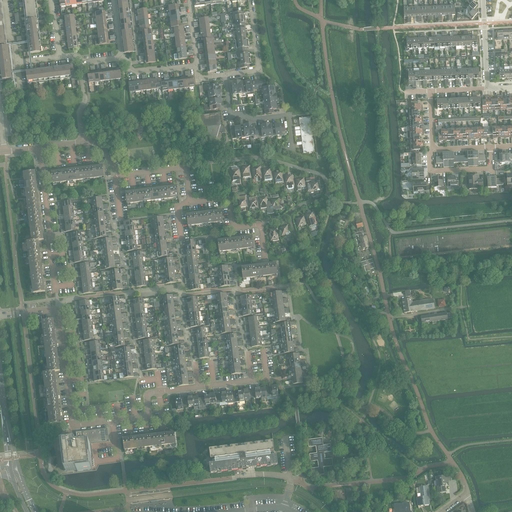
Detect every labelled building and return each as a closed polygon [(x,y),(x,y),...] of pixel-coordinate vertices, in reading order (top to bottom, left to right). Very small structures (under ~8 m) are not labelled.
[(24,0),(27,21),(26,21),(30,54),(40,53),(36,20),(37,20),(34,0),(24,0)] [(466,15),(467,16),(471,13),(474,10),(478,6),(474,2),(473,2),(471,5),(465,11),(466,15)] [(471,13),(467,16),(472,20),(478,13),(474,10),(471,13)] [(235,19),(235,21),(246,20),(245,15),(242,15),(242,12),(232,13),(233,19),(235,19)] [(236,46),(237,52),(247,50),(246,48),(249,47),(248,42),(238,43),(238,46),(236,46)] [(13,87),(13,89),(17,89),(16,80),(14,67),(14,65),(13,65),(12,60),(13,60),(13,57),(13,54),(11,54),(11,50),(12,49),(12,47),(12,46),(0,47),(0,74),(1,80),(7,79),(7,83),(12,82),(13,87)] [(240,57),(240,60),(250,59),(250,53),(247,53),(247,50),(237,52),(238,57),(240,57)] [(250,59),(240,60),(240,63),(238,63),(239,69),(249,68),(248,65),(251,64),(250,59)] [(80,88),(80,84),(79,81),(77,81),(78,86),(74,86),(73,72),(72,65),(69,65),(69,67),(26,72),(28,82),(71,77),(73,89),(80,88)] [(505,79),(504,70),(499,70),(499,67),(496,68),(496,76),(499,76),(499,79),(505,79)] [(414,87),(414,72),(414,71),(413,70),(407,70),(406,71),(406,81),(409,81),(409,85),(413,85),(413,88),(414,87)] [(237,82),(238,94),(243,93),(244,94),(247,94),(246,82),(245,82),(240,83),(240,81),(237,82)] [(246,82),(247,94),(247,95),(253,95),(252,89),(256,89),(255,82),(251,82),(251,81),(249,82),(249,81),(245,82),(246,82)] [(255,82),(256,89),(263,88),(264,94),(274,92),(275,92),(275,89),(274,89),(274,87),(273,87),(265,88),(264,82),(261,83),(261,81),(255,82)] [(221,94),(221,91),(208,92),(209,97),(209,101),(210,101),(220,99),(220,94),(221,94)] [(210,101),(210,106),(210,110),(216,109),(220,108),(220,105),(221,105),(221,103),(221,99),(220,99),(210,101)] [(265,105),(264,105),(266,114),(273,113),(273,110),(277,109),(276,108),(276,107),(277,107),(276,103),(276,104),(265,105)] [(216,141),(218,134),(225,133),(224,125),(221,126),(220,114),(198,116),(200,129),(200,132),(208,131),(209,138),(216,141)] [(300,130),(312,128),(311,124),(311,117),(301,118),(299,119),(300,123),(299,123),(300,127),(300,130)] [(11,133),(13,134),(18,134),(20,132),(19,125),(17,123),(12,124),(10,126),(11,133)] [(242,138),(245,138),(245,137),(250,136),(249,124),(246,125),(246,126),(240,127),(242,138)] [(249,124),(250,136),(253,136),(254,139),(259,138),(258,128),(255,128),(254,125),(252,125),(252,124),(249,124)] [(258,128),(259,138),(265,138),(265,137),(268,137),(266,124),(263,125),(263,126),(261,127),(261,128),(258,128)] [(266,124),(268,137),(273,136),(273,137),(276,136),(276,131),(275,125),(270,125),(269,124),(266,124)] [(275,125),(276,131),(276,136),(281,135),(281,136),(286,135),(285,129),(284,129),(284,125),(280,125),(280,124),(278,124),(275,124),(275,125)] [(242,138),(240,127),(238,127),(238,126),(235,127),(232,128),(232,133),(232,139),(237,139),(237,138),(242,138)] [(312,134),(312,128),(300,130),(301,137),(302,137),(302,141),(313,139),(313,134),(312,134)] [(480,129),(481,138),(482,138),(482,139),(486,140),(487,140),(487,136),(490,136),(489,128),(487,129),(487,128),(480,129)] [(492,128),(489,128),(490,136),(493,135),(493,140),(494,140),(494,139),(497,139),(497,137),(499,137),(498,128),(492,128)] [(314,146),(313,141),(314,141),(313,139),(302,141),(302,142),(303,149),(304,154),(306,153),(309,153),(309,154),(312,153),(315,152),(314,146)] [(425,144),(410,145),(410,151),(409,151),(410,153),(421,153),(421,150),(420,150),(420,147),(425,147),(424,144),(425,144)] [(473,152),(473,166),(479,166),(478,162),(485,162),(485,155),(478,156),(478,151),(473,152)] [(453,152),(448,153),(449,168),(454,167),(454,163),(461,163),(460,156),(453,157),(453,152)] [(467,156),(460,156),(461,163),(468,162),(468,167),(473,166),(473,152),(467,152),(467,156)] [(449,168),(448,153),(443,153),(443,157),(436,157),(436,164),(443,164),(443,168),(449,168)] [(411,155),(412,165),(421,165),(420,155),(411,155)] [(242,175),(242,179),(251,178),(251,174),(250,165),(241,167),(242,175)] [(86,168),(87,179),(104,177),(103,166),(86,168)] [(251,167),(253,180),(262,179),(260,166),(251,167)] [(86,168),(68,170),(70,181),(87,179),(86,168)] [(263,178),(264,181),(273,180),(272,176),(271,168),(262,169),(263,178)] [(237,182),(238,185),(240,184),(240,181),(241,181),(241,177),(240,169),(231,170),(232,178),(232,182),(237,182)] [(412,169),(413,179),(424,179),(424,172),(423,169),(421,169),(412,169)] [(70,181),(68,170),(51,172),(53,184),(70,181)] [(274,181),(275,185),(284,183),(283,179),(282,171),(273,172),(274,181)] [(24,173),(26,191),(37,189),(35,172),(24,173)] [(287,189),(288,190),(293,189),(294,188),(293,187),(295,187),(294,183),(293,174),(284,175),(285,184),(286,188),(287,188),(287,189)] [(478,187),(483,187),(483,180),(477,180),(477,175),(468,176),(469,189),(478,189),(478,187)] [(455,186),(455,189),(459,189),(458,178),(455,178),(455,176),(447,177),(448,187),(455,186)] [(439,187),(440,191),(446,190),(446,184),(442,184),(442,177),(434,177),(435,187),(439,187)] [(491,186),(491,188),(496,188),(496,186),(503,185),(503,179),(496,179),(496,177),(491,177),(491,179),(488,180),(488,186),(491,186)] [(298,188),(298,191),(301,190),(301,187),(305,187),(304,178),(295,179),(296,188),(298,188)] [(306,183),(307,192),(312,191),(320,190),(319,181),(310,182),(306,183)] [(413,183),(413,194),(419,194),(419,192),(426,192),(426,194),(429,194),(429,187),(426,187),(426,183),(413,183)] [(160,188),(161,200),(179,198),(177,186),(160,188)] [(143,190),(144,202),(161,200),(160,188),(143,190)] [(26,191),(28,207),(39,206),(37,189),(26,191)] [(144,202),(143,190),(126,192),(127,204),(144,202)] [(237,200),(238,209),(247,208),(246,199),(246,195),(237,196),(237,200)] [(248,201),(249,209),(258,208),(257,200),(257,196),(248,197),(248,201)] [(271,214),(269,202),(268,202),(267,197),(258,198),(259,206),(260,210),(267,209),(267,214),(269,214),(270,214),(271,214)] [(269,202),(271,214),(272,214),(273,214),(274,213),(274,211),(281,211),(280,207),(279,198),(270,199),(271,202),(269,202)] [(28,207),(30,224),(42,223),(39,206),(28,207)] [(204,212),(205,224),(223,222),(221,210),(204,212)] [(308,222),(309,224),(315,222),(315,220),(316,220),(313,211),(305,214),(307,222),(308,222)] [(205,224),(204,212),(187,215),(188,226),(205,224)] [(295,219),(298,227),(306,225),(304,216),(295,219)] [(30,224),(32,241),(32,242),(39,241),(44,240),(42,223),(30,224)] [(281,234),(281,236),(290,233),(288,225),(279,227),(281,234)] [(269,229),(270,242),(279,240),(278,228),(269,229)] [(359,238),(362,249),(369,247),(366,236),(364,237),(363,234),(358,235),(358,238),(359,238)] [(235,238),(236,250),(254,248),(252,236),(235,238)] [(236,250),(235,238),(218,240),(219,252),(236,250)] [(27,242),(29,259),(41,258),(39,241),(32,242),(32,241),(27,242)] [(41,258),(29,259),(31,276),(43,275),(41,258)] [(259,265),(260,277),(278,275),(276,263),(259,265)] [(260,277),(259,265),(242,267),(243,279),(260,277)] [(43,275),(31,276),(33,293),(45,292),(43,275)] [(402,300),(404,313),(435,309),(434,299),(413,302),(412,299),(402,300)] [(445,299),(438,300),(439,307),(446,307),(445,299)] [(452,313),(447,314),(447,313),(421,317),(422,323),(448,320),(448,319),(453,318),(452,313)] [(42,321),(44,338),(56,337),(54,320),(42,321)] [(44,338),(46,355),(58,354),(56,337),(44,338)] [(46,355),(48,372),(55,372),(60,371),(58,354),(46,355)] [(48,372),(43,373),(45,390),(57,389),(55,372),(48,372)] [(269,389),(270,395),(270,400),(279,399),(277,385),(272,386),(272,389),(269,389)] [(263,389),(260,389),(261,398),(261,399),(267,399),(267,396),(270,395),(269,389),(269,386),(262,387),(263,389)] [(255,391),(252,391),(253,398),(256,397),(256,398),(261,398),(260,389),(260,387),(255,388),(255,391)] [(45,390),(47,407),(59,406),(57,389),(45,390)] [(243,391),(245,400),(250,399),(250,398),(253,398),(252,391),(249,392),(249,389),(243,389),(243,391)] [(235,392),(236,403),(237,403),(237,404),(240,404),(239,402),(245,402),(245,400),(243,391),(238,392),(238,390),(235,391),(235,392)] [(221,395),(218,395),(219,402),(222,401),(222,403),(228,402),(227,393),(227,392),(221,392),(221,395)] [(236,403),(235,392),(227,393),(228,402),(228,404),(236,403)] [(209,394),(210,395),(211,404),(216,403),(216,402),(219,402),(218,395),(215,396),(215,393),(209,394)] [(201,396),(203,410),(206,410),(206,406),(211,406),(211,404),(210,395),(201,396)] [(194,406),(193,397),(193,396),(187,396),(188,399),(185,400),(185,406),(186,409),(189,408),(189,407),(194,406)] [(193,397),(194,406),(194,408),(199,407),(200,410),(203,410),(201,396),(193,397)] [(185,406),(185,400),(182,400),(181,399),(176,400),(177,410),(183,409),(182,406),(185,406)] [(59,406),(47,407),(50,424),(61,423),(59,406)] [(66,471),(92,468),(91,458),(92,457),(91,444),(110,441),(108,428),(76,432),(78,441),(77,441),(63,443),(66,471)] [(157,434),(159,446),(176,444),(174,432),(157,434)] [(157,434),(140,436),(142,448),(159,446),(157,434)] [(142,448),(140,436),(123,439),(124,450),(142,448)] [(311,461),(318,461),(319,468),(311,469),(312,476),(324,474),(323,467),(333,466),(332,459),(325,460),(324,453),(331,452),(330,445),(323,445),(322,438),(308,440),(309,447),(316,446),(317,453),(310,454),(311,461)] [(271,455),(270,451),(274,451),(273,441),(266,442),(266,441),(262,441),(262,442),(256,443),(256,442),(252,443),(252,444),(245,444),(237,445),(231,446),(231,445),(227,446),(227,447),(220,448),(220,447),(216,447),(216,448),(210,449),(211,459),(215,458),(215,462),(209,463),(211,473),(217,472),(218,473),(221,472),(228,471),(228,472),(232,471),(232,470),(238,469),(238,470),(242,470),(242,469),(246,468),(247,469),(250,469),(250,468),(255,467),(257,467),(257,468),(261,467),(267,466),(267,467),(271,466),(271,465),(278,464),(277,455),(271,455)] [(349,458),(343,463),(346,466),(352,461),(349,458)] [(437,487),(437,493),(446,492),(446,488),(445,486),(446,486),(446,483),(449,483),(448,475),(435,477),(436,481),(438,481),(438,486),(437,487)] [(419,509),(425,507),(424,505),(429,505),(428,500),(428,497),(429,497),(428,486),(420,487),(421,497),(417,498),(419,509)] [(346,489),(348,502),(355,501),(353,488),(346,489)] [(408,511),(410,511),(410,509),(410,508),(409,503),(410,503),(407,503),(395,505),(396,509),(397,509),(397,511),(408,511)]
